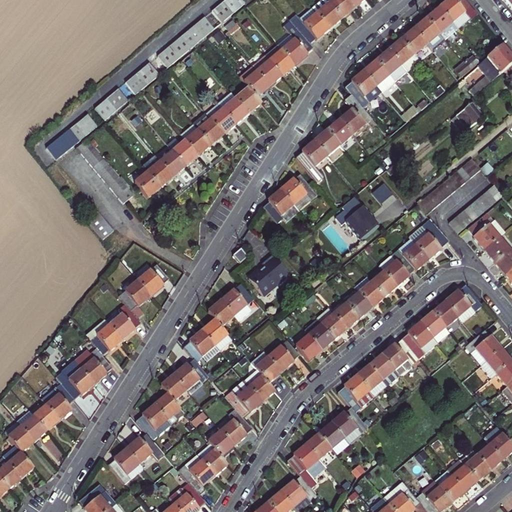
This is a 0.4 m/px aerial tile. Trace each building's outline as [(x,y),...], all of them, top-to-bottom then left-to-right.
[(245,6),(239,0),(228,0),(224,4),(233,15),(244,7),(245,6)] [(323,0),(312,10),(329,31),(342,20),(329,5),(325,0),(324,0),(323,0)] [(334,0),(329,5),(342,20),(354,10),(346,0),(334,0)] [(346,0),(354,10),(365,0),(346,0)] [(471,22),(477,16),(463,0),(461,0),(457,4),(453,0),(450,0),(439,9),(457,31),(469,20),(471,22)] [(233,15),(224,4),(212,13),(222,25),(233,15)] [(457,31),(439,9),(426,20),(444,41),(457,31)] [(289,22),(309,46),(316,41),(316,42),(329,31),(312,10),(299,21),(296,16),(289,22)] [(214,32),(204,20),(198,25),(208,36),(214,32)] [(444,41),(426,20),(414,30),(427,46),(432,52),(444,41)] [(228,33),(236,26),(232,22),(225,28),(228,33)] [(282,52),(294,67),(307,57),(307,56),(313,50),(309,46),(289,22),(283,28),(290,36),(278,47),(282,52)] [(208,36),(198,25),(193,29),(202,41),(206,39),(208,36)] [(202,41),(193,29),(187,34),(196,46),(202,41)] [(414,56),(427,46),(414,30),(401,41),(414,56)] [(196,46),(187,34),(181,39),(191,51),(193,49),(196,46)] [(191,51),(181,39),(175,44),(185,56),(191,51)] [(389,52),(407,73),(420,63),(414,56),(401,41),(389,52)] [(185,56),(175,44),(169,49),(179,61),(180,60),(185,56)] [(503,73),(511,65),(511,57),(503,47),(477,68),(486,77),(472,89),(473,90),(477,94),(503,73)] [(179,61),(169,49),(164,53),(173,65),(179,61)] [(269,63),(282,78),(294,67),(282,52),(269,63)] [(376,62),(394,83),(407,73),(389,52),(376,62)] [(173,65),(164,53),(158,58),(168,70),(173,65)] [(168,70),(158,58),(157,59),(167,70),(168,70)] [(253,69),(269,88),(282,78),(269,63),(265,58),(253,69)] [(465,66),(469,71),(478,64),(473,58),(465,66)] [(364,73),(381,94),(394,83),(376,62),(364,73)] [(182,64),(176,70),(179,74),(186,68),(182,64)] [(463,64),(454,71),(461,78),(469,71),(465,66),(463,64)] [(511,65),(503,73),(508,79),(511,76),(511,65)] [(159,77),(149,66),(143,71),(153,82),(155,81),(159,77)] [(248,89),(256,99),(269,88),(253,69),(240,79),(248,89)] [(153,82),(143,71),(137,76),(146,88),(153,82)] [(381,94),(364,73),(351,83),(351,84),(345,90),(351,97),(362,110),(381,94)] [(146,88),(137,76),(125,85),(135,97),(146,88)] [(167,76),(160,82),(164,88),(172,81),(167,76)] [(431,94),(435,100),(444,92),(440,87),(431,94)] [(248,89),(235,100),(248,116),(261,105),(256,99),(248,89)] [(127,104),(117,92),(106,102),(116,113),(117,112),(127,104)] [(218,105),(236,126),(248,116),(235,100),(231,95),(218,105)] [(362,110),(351,97),(345,102),(352,111),(339,122),(352,137),(371,121),(362,110)] [(417,107),(421,112),(428,106),(424,101),(417,107)] [(116,113),(106,102),(94,111),(104,123),(116,113)] [(483,118),(472,104),(464,111),(475,124),(483,118)] [(206,116),(223,137),(236,126),(218,105),(206,116)] [(418,114),(413,107),(401,117),(406,124),(418,114)] [(464,111),(451,121),(462,135),(475,124),(464,111)] [(193,126),(210,147),(223,137),(206,116),(193,126)] [(85,139),(97,129),(87,117),(75,127),(85,139)] [(327,132),(340,148),(352,137),(339,122),(327,132)] [(185,142),(198,158),(210,147),(193,126),(180,137),(185,142)] [(85,139),(75,127),(69,132),(79,144),(85,139)] [(327,158),(332,163),(344,153),(340,148),(327,132),(314,143),(327,158)] [(91,146),(87,141),(76,150),(81,155),(91,146)] [(173,153),(185,168),(198,158),(185,142),(173,153)] [(302,154),(296,160),(316,184),(323,179),(315,169),(327,158),(314,143),(301,153),(302,154)] [(91,146),(81,155),(85,160),(95,151),(91,146)] [(95,151),(85,160),(89,165),(99,156),(95,151)] [(160,164),(173,179),(185,168),(173,153),(160,164)] [(99,156),(89,165),(93,170),(104,161),(99,156)] [(147,174),(160,190),(173,179),(160,164),(155,158),(142,168),(147,174)] [(401,160),(387,172),(391,177),(405,164),(401,160)] [(104,161),(93,170),(97,175),(108,166),(104,161)] [(466,165),(475,176),(480,171),(471,161),(466,165)] [(461,169),(470,179),(475,176),(466,165),(461,169)] [(108,166),(97,175),(101,179),(112,171),(108,166)] [(456,173),(465,184),(470,179),(461,169),(456,173)] [(112,171),(101,179),(105,184),(116,175),(112,171)] [(451,177),(460,188),(465,184),(456,173),(451,177)] [(147,174),(134,185),(147,200),(160,190),(147,174)] [(116,175),(105,184),(109,189),(120,180),(116,175)] [(280,192),(297,212),(310,202),(311,202),(316,197),(300,177),(294,182),(293,181),(280,192)] [(446,181),(455,192),(460,188),(451,177),(446,181)] [(120,180),(109,189),(114,194),(124,185),(120,180)] [(442,186),(450,196),(455,192),(446,181),(442,186)] [(124,185),(114,194),(118,199),(128,190),(124,185)] [(437,190),(446,200),(450,196),(442,186),(437,190)] [(488,191),(497,202),(502,197),(493,187),(488,191)] [(118,199),(123,205),(133,196),(128,190),(118,199)] [(432,194),(441,204),(446,200),(437,190),(432,194)] [(483,195),(492,206),(497,202),(488,191),(483,195)] [(298,213),(297,212),(280,192),(267,203),(269,204),(262,210),(276,226),(283,220),(286,224),(298,213)] [(427,198),(436,208),(441,204),(432,194),(427,198)] [(478,199),(487,210),(492,206),(483,195),(478,199)] [(422,202),(431,212),(436,208),(427,198),(422,202)] [(341,227),(345,223),(360,241),(377,226),(355,199),(342,209),(344,212),(335,219),(341,227)] [(474,204),(482,214),(487,210),(478,199),(474,204)] [(417,206),(426,217),(431,212),(422,202),(417,206)] [(469,208),(478,218),(482,214),(474,204),(469,208)] [(419,222),(425,217),(418,208),(412,213),(419,222)] [(464,212),(473,222),(478,218),(469,208),(464,212)] [(459,216),(468,227),(473,222),(464,212),(459,216)] [(97,213),(86,221),(90,226),(101,218),(97,213)] [(487,215),(468,231),(474,238),(473,239),(484,252),(499,239),(505,235),(494,221),(494,222),(489,217),(487,215)] [(454,220),(463,231),(468,227),(459,216),(454,220)] [(101,218),(90,226),(94,231),(105,223),(101,218)] [(454,220),(449,224),(458,235),(463,231),(454,220)] [(449,244),(430,222),(409,239),(411,241),(428,262),(441,251),(449,244)] [(105,223),(94,231),(98,236),(109,228),(105,223)] [(103,241),(113,233),(109,228),(98,236),(103,241)] [(499,239),(484,252),(494,265),(510,252),(499,239)] [(428,262),(411,241),(391,257),(408,278),(415,272),(416,273),(428,262)] [(241,250),(233,257),(240,265),(247,258),(241,250)] [(511,254),(510,252),(494,265),(505,277),(511,271),(511,254)] [(383,274),(396,289),(409,278),(408,278),(391,257),(379,268),(383,274)] [(288,277),(272,258),(262,266),(265,269),(260,273),(259,272),(249,281),(263,298),(288,277)] [(163,287),(169,282),(157,267),(138,283),(151,298),(164,288),(163,287)] [(371,284),(384,300),(396,289),(383,274),(371,284)] [(358,295),(371,310),(384,300),(371,284),(366,279),(354,290),(358,295)] [(143,316),(138,309),(151,298),(138,283),(119,299),(125,307),(137,321),(143,316)] [(462,324),(482,307),(466,287),(459,293),(458,293),(445,303),(458,319),(462,324)] [(234,318),(238,323),(251,313),(234,292),(221,303),(234,318)] [(346,306),(359,321),(371,310),(358,295),(346,306)] [(303,305),(305,308),(316,299),(313,296),(303,305)] [(215,322),(221,329),(234,318),(221,303),(208,313),(215,322)] [(446,329),(458,319),(445,303),(433,314),(446,329)] [(298,309),(301,314),(306,309),(305,308),(303,305),(298,309)] [(333,316),(346,331),(359,321),(346,306),(333,316)] [(141,326),(137,321),(125,307),(106,323),(122,343),(135,332),(135,331),(141,326)] [(317,322),(334,342),(346,331),(333,316),(328,310),(316,321),(317,322)] [(420,324),(437,345),(450,334),(446,329),(433,314),(420,324)] [(86,338),(97,351),(102,358),(109,353),(122,343),(106,323),(105,321),(86,338)] [(221,329),(215,322),(202,332),(215,348),(219,353),(232,342),(221,329)] [(317,322),(304,332),(308,337),(321,353),(334,342),(317,322)] [(418,361),(437,345),(420,324),(407,335),(408,336),(402,341),(418,361)] [(194,361),(195,364),(215,348),(202,332),(189,343),(190,344),(183,349),(194,361)] [(485,333),(465,349),(481,368),(502,352),(490,338),(485,333)] [(321,353),(308,337),(295,348),(308,363),(321,353)] [(418,361),(402,341),(395,346),(382,356),(399,377),(418,361)] [(268,359),(281,374),(294,364),(293,363),(299,357),(287,343),(268,359)] [(77,367),(94,387),(107,376),(106,375),(113,370),(102,358),(97,351),(77,367)] [(502,352),(481,368),(492,381),(497,377),(511,364),(502,352)] [(257,372),(268,385),(281,374),(268,359),(263,354),(250,364),(257,372)] [(386,388),(399,377),(382,356),(369,367),(386,388)] [(186,392),(190,396),(202,386),(202,385),(208,379),(195,364),(194,361),(187,367),(187,366),(174,377),(186,392)] [(497,377),(507,389),(511,385),(511,364),(497,377)] [(81,398),(94,387),(77,367),(64,377),(62,375),(56,380),(61,386),(74,402),(80,397),(81,398)] [(369,367),(357,378),(374,398),(386,388),(369,367)] [(244,383),(262,404),(275,393),(268,385),(257,372),(244,383)] [(168,396),(174,403),(186,392),(174,377),(161,388),(168,396)] [(374,398),(357,378),(344,388),(344,389),(338,394),(351,410),(355,414),(374,398)] [(224,399),(235,411),(242,420),(248,415),(249,415),(262,404),(244,383),(224,399)] [(502,394),(511,405),(511,385),(507,389),(502,394)] [(74,402),(61,386),(41,402),(46,408),(59,423),(72,412),(68,407),(74,402)] [(155,407),(171,426),(184,415),(174,403),(168,396),(155,407)] [(146,435),(152,442),(171,426),(155,407),(142,417),(142,418),(136,423),(146,435)] [(46,408),(33,418),(46,433),(59,423),(46,408)] [(331,425),(344,441),(348,446),(367,430),(355,414),(351,410),(345,415),(344,414),(331,425)] [(221,433),(234,448),(247,437),(246,437),(252,432),(242,420),(235,411),(228,417),(233,423),(221,433)] [(21,429),(34,444),(46,433),(33,418),(30,413),(17,424),(21,429)] [(331,451),(344,441),(331,425),(319,436),(331,451)] [(21,429),(8,439),(16,449),(21,455),(34,444),(21,429)] [(210,446),(221,459),(234,448),(221,433),(208,444),(210,446)] [(126,451),(140,467),(153,456),(155,459),(162,454),(152,442),(146,435),(140,441),(139,440),(126,451)] [(306,446),(319,462),(331,451),(319,436),(306,446)] [(511,454),(511,447),(503,436),(490,447),(502,463),(511,454)] [(331,451),(336,456),(348,446),(344,441),(331,451)] [(197,457),(214,478),(227,467),(221,459),(210,446),(197,457)] [(325,469),(319,462),(306,446),(293,457),(294,458),(288,463),(300,479),(307,486),(314,480),(312,479),(325,469)] [(477,457),(490,473),(502,463),(490,447),(477,457)] [(21,455),(16,449),(3,459),(20,481),(33,470),(21,455)] [(108,467),(124,486),(143,471),(140,467),(126,451),(113,462),(114,462),(108,467)] [(460,463),(477,484),(490,473),(477,457),(472,452),(460,463)] [(188,485),(198,498),(205,492),(202,489),(214,478),(197,457),(178,473),(188,485)] [(20,481),(3,459),(0,461),(0,481),(8,491),(20,481)] [(447,473),(464,494),(477,484),(460,463),(447,473)] [(434,484),(452,505),(464,494),(447,473),(434,484)] [(294,484),(294,483),(281,494),(293,509),(295,511),(301,511),(311,504),(317,498),(307,486),(300,479),(294,484)] [(0,498),(8,491),(0,481),(0,498)] [(382,499),(392,511),(414,511),(415,511),(414,511),(425,511),(416,501),(402,483),(382,499)] [(442,511),(452,505),(434,484),(422,494),(422,495),(416,501),(425,511),(442,511)] [(173,507),(177,511),(198,511),(199,511),(205,505),(198,498),(188,485),(168,501),(173,507)] [(84,511),(85,511),(108,511),(116,506),(99,486),(79,503),(85,510),(84,511)] [(268,505),(274,511),(290,511),(293,509),(281,494),(268,505)] [(371,511),(392,511),(382,499),(370,510),(371,511)]
